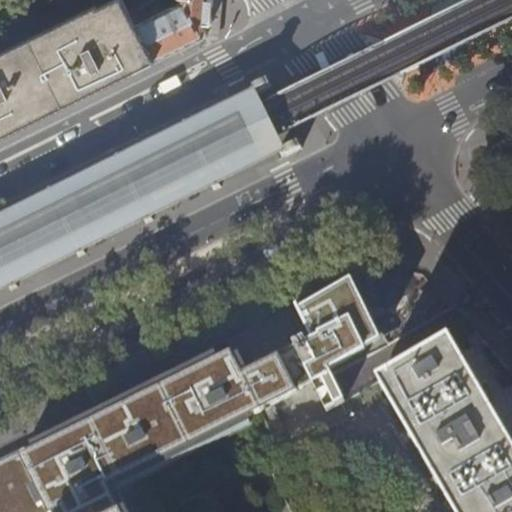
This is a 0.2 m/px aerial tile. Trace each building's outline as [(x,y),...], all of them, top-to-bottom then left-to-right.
[(152,52),(131,14),(145,5),(153,0),(108,0),(99,7),(97,4),(0,51),(0,135),(16,128),(24,124),(55,108),(91,91),(131,71),(156,59),(152,52)] [(145,5),(131,14),(152,52),(156,59),(182,46),(205,34),(207,0),(160,0),(165,9),(148,17),(144,12),(148,9),(145,5)] [(215,0),(207,0),(205,34),(212,31),(215,0)] [(256,97),(273,88),(272,87),(273,87),(269,79),(268,79),(268,78),(251,87),(252,88),(248,90),(252,97),(192,127),(188,119),(180,123),(184,131),(124,160),(120,153),(113,157),(117,164),(56,194),(53,186),(45,190),(49,197),(0,221),(0,287),(8,284),(11,291),(18,288),(15,281),(75,250),(79,258),(86,254),(83,247),(143,217),(146,224),(154,221),(150,213),(210,184),(214,191),(222,187),(218,180),(278,150),(282,158),(285,156),(286,157),(303,149),(302,148),(303,147),(299,140),(298,140),(298,139),(281,147),(276,136),(260,104),(256,97)] [(346,287),(336,292),(364,349),(374,344),(364,324),(366,323),(360,310),(358,311),(346,287)] [(294,350),(243,376),(261,412),(311,386),(325,413),(345,403),(327,368),(364,349),(336,292),(335,289),(296,311),(301,322),(311,342),(304,345),(302,340),(292,345),(294,350)] [(511,511),(511,445),(491,409),(466,366),(457,351),(450,339),(436,347),(379,381),(455,511),(511,511)] [(121,511),(109,487),(261,412),(243,376),(235,359),(232,353),(191,373),(138,399),(78,429),(22,457),(21,455),(5,462),(0,465),(0,511),(121,511)] [(174,490),(180,504),(215,487),(209,473),(174,490)]
